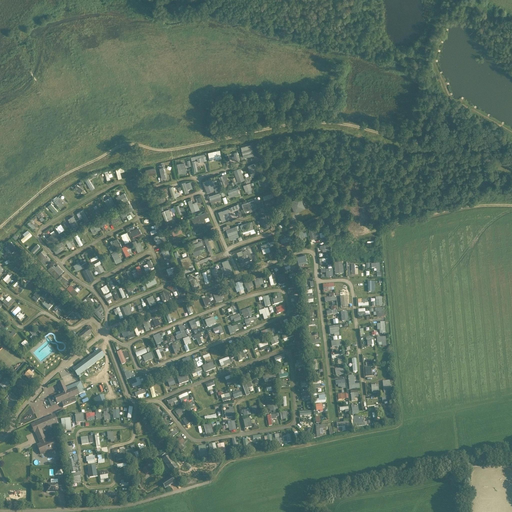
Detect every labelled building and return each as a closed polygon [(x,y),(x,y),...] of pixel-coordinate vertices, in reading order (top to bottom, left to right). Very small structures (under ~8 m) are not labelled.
[(251,144),(241,147),(244,158),(254,155),(251,144)] [(209,161),(222,159),(220,149),(209,152),(210,158),(208,159),(209,161)] [(229,154),(231,160),(239,158),(238,152),(229,154)] [(195,159),(197,158),(198,162),(206,160),(206,156),(205,156),(204,154),(191,157),(192,160),(195,159)] [(186,172),(184,162),(177,164),(179,173),(186,172)] [(248,166),(251,176),(258,173),(254,163),(248,166)] [(146,176),(156,173),(154,167),(145,169),(146,176)] [(238,182),(244,180),(240,168),(233,170),(238,182)] [(229,183),(225,174),(219,176),(222,185),(229,183)] [(140,176),(130,179),(132,186),(142,183),(140,176)] [(263,181),(264,184),(265,186),(269,185),(267,180),(265,176),(257,180),(258,183),(263,181)] [(202,181),(207,192),(214,189),(210,179),(202,181)] [(182,183),(185,193),(189,192),(187,189),(192,187),(190,181),(186,183),(185,182),(182,183)] [(245,191),(252,189),(251,186),(250,183),(243,185),(244,188),(245,191)] [(179,196),(179,192),(175,193),(174,186),(170,186),(172,197),(179,196)] [(239,194),(238,190),(237,187),(227,190),(230,197),(239,194)] [(165,201),(161,189),(153,192),(157,204),(165,201)] [(119,203),(119,204),(128,199),(124,192),(120,195),(118,196),(116,197),(119,203)] [(270,204),(275,202),(272,192),(263,196),(266,204),(269,203),(270,204)] [(219,193),(209,196),(211,202),(221,199),(219,193)] [(60,201),(62,200),(58,196),(57,197),(58,198),(54,202),(59,207),(63,204),(60,201)] [(110,205),(114,203),(111,197),(104,200),(109,210),(112,208),(110,205)] [(305,208),(300,197),(289,202),(294,213),(305,208)] [(142,208),(150,204),(148,199),(139,202),(142,208)] [(191,199),(188,201),(192,212),(199,209),(196,201),(192,203),(191,199)] [(249,209),(253,208),(256,207),(254,200),(242,204),(244,211),(249,209)] [(55,213),(58,210),(51,203),(48,206),(55,213)] [(127,214),(126,213),(133,209),(129,203),(119,209),(123,217),(127,214)] [(179,204),(175,205),(178,214),(185,212),(183,206),(180,208),(179,204)] [(101,206),(89,212),(92,218),(104,211),(101,206)] [(169,208),(162,211),(166,221),(171,219),(172,217),(169,208)] [(230,211),(228,208),(222,211),(222,210),(218,212),(222,221),(226,220),(223,214),(230,211)] [(84,219),(88,217),(83,209),(76,213),(79,218),(83,217),(84,219)] [(36,213),(41,221),(46,217),(40,210),(36,213)] [(116,210),(108,215),(113,223),(119,220),(119,219),(121,218),(116,210)] [(145,214),(146,217),(151,215),(153,221),(157,219),(154,210),(145,214)] [(279,222),(282,221),(278,211),(273,213),(274,214),(273,215),(274,220),(276,219),(276,220),(278,220),(279,222)] [(207,212),(195,216),(196,217),(192,219),(193,222),(195,225),(205,220),(205,218),(208,217),(207,212)] [(259,226),(262,224),(263,228),(269,226),(266,216),(265,215),(261,216),(262,218),(260,219),(260,220),(257,221),(259,226)] [(77,224),(73,216),(70,217),(70,218),(71,219),(69,220),(68,221),(72,227),(75,225),(77,224)] [(101,225),(102,225),(103,224),(108,222),(106,217),(104,218),(99,221),(101,225)] [(33,224),(29,220),(27,223),(34,229),(36,227),(38,225),(35,222),(33,224)] [(241,225),(243,232),(254,228),(252,221),(241,225)] [(89,227),(93,233),(100,229),(97,223),(89,227)] [(177,230),(181,229),(180,225),(171,229),(173,236),(178,234),(177,230)] [(239,236),(237,231),(235,226),(226,229),(229,239),(239,236)] [(319,238),(320,237),(324,237),(323,231),(319,232),(314,233),(312,226),(308,227),(311,239),(315,238),(319,238)] [(138,228),(131,232),(128,233),(130,236),(132,235),(133,238),(142,234),(140,231),(138,228)] [(20,239),(23,242),(32,234),(27,229),(23,233),(24,235),(20,239)] [(303,232),(303,230),(294,232),(296,239),(304,237),(304,236),(303,232)] [(56,231),(51,234),(53,236),(48,239),(51,244),(60,238),(56,231)] [(124,243),(131,240),(127,231),(120,234),(124,243)] [(157,243),(162,241),(166,240),(163,232),(154,236),(155,239),(156,243),(157,243)] [(70,242),(73,241),(73,240),(70,236),(64,239),(69,247),(72,245),(70,242)] [(290,236),(280,240),(281,243),(283,242),(285,246),(290,244),(289,240),(291,239),(290,236)] [(207,237),(204,239),(209,250),(212,249),(211,248),(214,246),(211,239),(208,240),(207,237)] [(113,240),(110,241),(114,249),(116,248),(117,249),(120,248),(116,238),(113,240)] [(138,252),(144,249),(139,241),(137,242),(135,240),(132,241),(138,252)] [(191,245),(193,251),(200,249),(204,247),(202,240),(191,245)] [(4,248),(8,252),(9,251),(11,253),(17,248),(11,241),(4,248)] [(60,247),(63,245),(64,244),(62,241),(52,247),(56,253),(61,250),(61,249),(60,247)] [(263,252),(270,251),(269,246),(274,245),(273,241),(261,244),(263,252)] [(130,254),(127,248),(131,247),(129,243),(121,246),(126,256),(130,254)] [(167,246),(161,248),(162,251),(162,252),(165,259),(171,257),(167,246)] [(121,248),(111,253),(116,263),(122,260),(118,253),(123,251),(121,248)] [(244,254),(238,256),(238,257),(240,263),(252,258),(248,248),(242,251),(244,254)] [(49,260),(44,255),(43,254),(41,251),(36,256),(44,265),(49,260)] [(91,261),(98,258),(97,255),(95,255),(94,252),(88,255),(90,258),(91,261)] [(183,267),(185,268),(187,267),(188,265),(191,264),(192,263),(189,255),(180,258),(183,267)] [(299,266),(302,266),(301,263),(307,261),(305,255),(296,257),(299,266)] [(81,264),(75,268),(76,271),(82,267),(88,264),(85,258),(79,261),(81,264)] [(147,261),(149,266),(145,267),(146,271),(154,268),(151,259),(147,261)] [(223,266),(225,271),(226,273),(232,271),(228,259),(222,261),(223,266)] [(283,263),(284,266),(285,266),(287,269),(291,267),(292,270),(296,269),(292,259),(283,263)] [(100,263),(95,266),(94,266),(96,271),(97,270),(99,273),(104,270),(100,263)] [(343,274),(342,263),(335,264),(336,275),(343,274)] [(379,264),(371,265),(372,269),(376,268),(377,273),(380,273),(379,264)] [(15,266),(13,269),(20,274),(25,267),(22,265),(19,269),(15,266)] [(56,266),(54,268),(50,271),(56,277),(63,271),(57,265),(56,266)] [(166,269),(168,275),(176,272),(174,266),(166,269)] [(32,269),(30,267),(28,269),(22,277),(26,281),(33,273),(31,271),(32,269)] [(82,270),(87,280),(93,276),(89,267),(82,270)] [(202,272),(205,283),(209,282),(208,279),(207,278),(210,277),(209,274),(206,274),(206,271),(202,272)] [(144,279),(147,286),(157,282),(153,274),(144,279)] [(299,276),(298,274),(288,275),(289,279),(292,278),(293,283),(300,282),(299,276)] [(278,286),(285,284),(284,281),(285,281),(284,275),(277,277),(278,286)] [(115,277),(111,279),(115,287),(119,285),(117,280),(116,280),(115,277)] [(179,296),(186,294),(179,277),(172,279),(179,296)] [(197,277),(190,279),(193,290),(197,289),(196,287),(199,286),(197,277)] [(13,284),(18,288),(20,286),(22,288),(25,285),(18,279),(13,284)] [(256,287),(262,285),(260,279),(254,281),(256,287)] [(50,282),(48,280),(42,285),(43,286),(41,288),(42,290),(45,293),(48,289),(49,288),(51,287),(51,286),(49,284),(49,283),(50,282)] [(246,289),(249,288),(253,287),(251,281),(244,284),(246,289)] [(239,292),(243,290),(244,290),(242,285),(243,285),(241,282),(235,284),(236,287),(235,288),(237,293),(239,292)] [(136,286),(135,283),(125,288),(128,294),(135,290),(134,287),(136,286)] [(80,284),(77,286),(78,287),(75,289),(74,288),(70,284),(67,288),(74,295),(75,294),(78,292),(80,289),(82,287),(80,284)] [(302,291),(301,284),(291,285),(288,289),(288,290),(293,289),(294,293),(302,291)] [(101,289),(104,295),(109,292),(106,286),(101,289)] [(313,303),(313,302),(312,291),(309,291),(309,288),(304,289),(304,291),(304,292),(305,295),(304,295),(305,301),(306,301),(306,304),(313,303)] [(33,296),(34,297),(38,301),(40,298),(43,301),(46,297),(45,296),(47,295),(43,291),(42,292),(40,289),(33,296)] [(53,297),(59,303),(66,296),(61,290),(60,291),(54,297),(53,297)] [(169,300),(166,292),(160,295),(163,302),(169,300)] [(111,303),(110,300),(113,299),(110,294),(105,297),(109,304),(111,303)] [(219,294),(213,296),(216,304),(222,301),(219,294)] [(283,303),(280,294),(277,295),(278,299),(271,301),(272,305),(283,303)] [(292,303),(293,307),(302,306),(300,296),(295,297),(296,303),(292,303)] [(146,300),(150,308),(156,305),(152,297),(146,300)] [(86,304),(85,305),(90,310),(94,305),(87,298),(84,301),(86,304)] [(49,305),(45,302),(42,305),(49,310),(54,303),(52,301),(49,305)] [(16,306),(10,312),(15,317),(21,311),(16,306)] [(100,306),(93,313),(101,322),(104,319),(100,316),(104,312),(100,306)] [(232,314),(238,313),(236,306),(230,308),(232,314)] [(277,314),(286,311),(284,306),(276,308),(277,312),(276,312),(277,314)] [(129,307),(122,309),(125,318),(132,315),(129,307)] [(241,312),(244,319),(249,317),(250,318),(252,317),(251,313),(249,308),(241,312)] [(267,309),(259,312),(260,316),(262,315),(264,320),(268,319),(267,317),(270,316),(267,309)] [(238,315),(238,314),(230,318),(232,321),(233,320),(234,323),(241,320),(240,318),(241,317),(239,314),(238,315)] [(295,325),(303,322),(301,317),(299,318),(298,316),(294,318),(295,322),(294,322),(295,325)] [(247,327),(250,326),(249,323),(251,322),(254,322),(256,321),(255,317),(244,321),(245,324),(246,324),(247,327)] [(216,324),(215,321),(214,318),(205,321),(206,325),(207,327),(216,324)] [(142,322),(146,333),(150,331),(149,329),(151,328),(149,323),(147,323),(146,320),(142,322)] [(195,323),(194,321),(189,323),(192,330),(197,328),(197,327),(200,326),(198,322),(195,323)] [(385,334),(384,322),(380,323),(380,324),(377,325),(377,330),(379,330),(380,334),(385,334)] [(282,326),(284,332),(292,329),(289,323),(282,326)] [(39,330),(38,331),(41,335),(46,331),(40,324),(37,327),(39,330)] [(75,337),(78,341),(81,339),(82,341),(91,334),(90,332),(92,330),(89,327),(90,326),(89,326),(86,329),(79,334),(75,337)] [(138,327),(137,329),(137,328),(134,329),(137,337),(140,335),(138,332),(143,330),(141,326),(139,327),(138,327)] [(180,332),(181,335),(177,337),(175,337),(177,340),(186,336),(182,326),(178,327),(180,332)] [(230,335),(233,334),(233,332),(236,331),(239,330),(237,326),(231,328),(231,326),(227,327),(230,335)] [(212,330),(214,333),(219,331),(220,335),(223,334),(221,327),(212,330)] [(131,329),(121,332),(124,338),(128,336),(129,340),(135,337),(131,329)] [(271,333),(270,330),(270,329),(261,333),(264,341),(269,339),(268,336),(272,335),(271,333)] [(196,339),(199,346),(202,344),(200,339),(202,338),(200,333),(193,337),(195,340),(196,339)] [(159,334),(153,337),(156,345),(163,342),(161,338),(163,338),(162,336),(160,336),(159,334)] [(260,335),(259,335),(255,336),(252,337),(255,345),(263,342),(260,335)] [(278,339),(277,336),(269,340),(272,346),(279,343),(277,339),(278,339)] [(189,337),(183,340),(185,346),(191,343),(189,337)] [(247,337),(241,339),(244,347),(252,344),(251,341),(249,342),(247,337)] [(386,347),(385,337),(377,338),(377,343),(378,343),(378,345),(379,346),(382,346),(382,347),(386,347)] [(25,349),(30,345),(26,341),(21,344),(25,349)] [(259,345),(260,349),(262,351),(268,348),(267,346),(266,342),(259,345)] [(145,347),(140,349),(141,351),(135,354),(137,357),(147,352),(145,347)] [(226,349),(230,360),(234,358),(230,348),(226,349)] [(162,349),(156,352),(159,360),(165,357),(162,349)] [(303,357),(303,355),(305,355),(304,349),(302,349),(298,349),(298,350),(295,350),(295,357),(299,357),(303,357)] [(100,350),(72,370),(77,376),(105,356),(100,350)] [(117,353),(121,365),(126,363),(125,360),(129,358),(127,353),(122,354),(121,351),(117,353)] [(245,358),(242,351),(236,354),(239,362),(242,361),(242,359),(245,358)] [(143,356),(145,362),(154,359),(152,353),(143,356)] [(280,356),(273,358),(276,368),(283,366),(280,356)] [(193,366),(189,357),(182,360),(183,362),(185,369),(193,366)] [(203,364),(202,361),(199,362),(198,359),(198,358),(192,360),(195,366),(194,367),(195,369),(203,365),(203,364)] [(219,361),(220,364),(223,363),(224,366),(231,363),(229,360),(228,358),(219,361)] [(216,368),(215,366),(214,366),(212,362),(202,367),(204,373),(216,368)] [(244,380),(249,378),(247,370),(241,373),(244,380)] [(279,379),(288,377),(288,373),(284,374),(283,370),(277,372),(278,375),(277,376),(277,379),(279,378),(279,379)] [(34,375),(31,373),(29,371),(28,372),(26,374),(25,376),(29,379),(30,378),(31,378),(34,375)] [(127,371),(123,372),(126,380),(135,376),(134,373),(132,374),(131,372),(128,373),(127,371)] [(179,385),(189,381),(186,373),(176,377),(179,385)] [(264,381),(268,380),(268,382),(274,380),(277,379),(275,373),(262,378),(264,381)] [(8,376),(3,382),(8,387),(13,381),(8,376)] [(359,385),(355,385),(354,376),(348,377),(349,390),(359,389),(359,385)] [(137,383),(132,385),(133,389),(141,385),(139,378),(135,379),(137,383)] [(173,378),(167,381),(169,387),(175,385),(173,378)] [(15,385),(21,390),(26,384),(21,379),(15,385)] [(384,393),(392,392),(391,381),(383,381),(384,393)] [(63,408),(77,402),(75,397),(79,395),(85,392),(81,382),(66,388),(63,382),(57,384),(60,391),(58,392),(59,395),(54,397),(57,404),(61,403),(63,408)] [(212,386),(215,385),(214,382),(206,385),(208,391),(213,389),(212,386)] [(249,395),(247,389),(252,387),(251,383),(246,385),(245,384),(242,385),(246,396),(249,395)] [(152,399),(156,397),(155,394),(158,393),(156,387),(149,389),(152,399)] [(142,394),(146,393),(145,390),(135,393),(137,399),(143,397),(142,394)] [(242,396),(240,390),(232,392),(233,399),(242,396)] [(178,397),(181,403),(189,399),(186,393),(178,397)] [(381,394),(382,403),(393,402),(392,393),(381,394)] [(98,409),(107,406),(103,396),(94,399),(98,409)] [(176,398),(168,401),(170,407),(177,405),(176,401),(178,401),(176,398)] [(194,405),(193,402),(186,406),(188,409),(188,408),(189,411),(194,409),(193,406),(194,405)] [(270,412),(273,411),(273,413),(279,412),(278,410),(277,407),(277,403),(269,405),(269,409),(270,412)] [(160,413),(153,404),(151,406),(151,405),(147,408),(154,418),(160,413)] [(183,411),(186,409),(184,407),(175,412),(179,417),(185,413),(183,411)] [(143,420),(144,421),(150,417),(144,410),(143,409),(138,414),(137,416),(141,421),(141,420),(143,419),(143,420)] [(234,410),(233,410),(229,411),(224,412),(225,418),(235,417),(234,410)] [(84,413),(76,413),(76,422),(84,422),(84,413)] [(192,422),(196,420),(193,415),(182,421),(186,426),(192,422)] [(267,416),(269,427),(272,426),(271,420),(276,419),(275,415),(267,416)] [(56,450),(51,439),(53,438),(50,430),(58,426),(57,423),(58,423),(54,416),(37,423),(38,424),(36,425),(35,424),(31,425),(34,432),(35,432),(41,445),(38,446),(41,455),(46,453),(47,454),(56,450)] [(354,427),(365,426),(364,423),(362,423),(361,419),(361,416),(353,417),(354,427)] [(62,431),(72,430),(70,418),(61,420),(62,431)] [(250,418),(243,420),(245,429),(252,427),(250,418)] [(164,419),(158,424),(163,430),(169,426),(164,419)] [(234,421),(230,422),(227,423),(228,425),(228,426),(226,426),(226,429),(229,428),(229,431),(236,430),(234,421)] [(157,431),(151,423),(145,427),(152,436),(157,431)] [(206,435),(213,433),(210,424),(203,426),(206,435)] [(320,437),(320,435),(320,430),(323,429),(326,429),(325,425),(320,426),(319,425),(315,426),(316,437),(317,438),(320,438),(320,437)] [(176,430),(174,432),(172,434),(170,431),(166,435),(168,437),(167,437),(170,440),(178,433),(176,430)] [(159,433),(156,435),(158,437),(155,439),(159,443),(161,442),(162,443),(165,441),(159,433)] [(283,443),(281,434),(275,436),(276,444),(283,443)] [(82,445),(93,443),(92,436),(81,438),(82,445)] [(178,448),(183,443),(184,442),(180,437),(174,443),(178,448)] [(156,443),(150,444),(152,451),(160,448),(159,445),(157,446),(156,443)] [(224,444),(217,445),(219,453),(225,452),(224,444)] [(67,457),(76,454),(75,451),(73,452),(72,446),(65,448),(67,457)] [(205,446),(198,447),(201,461),(204,460),(204,458),(207,457),(205,446)] [(118,460),(126,458),(124,448),(120,449),(121,454),(117,455),(118,460)] [(135,458),(132,449),(125,451),(128,460),(135,458)] [(163,460),(163,461),(165,464),(161,467),(165,472),(169,469),(172,472),(177,468),(168,457),(167,455),(162,458),(163,460)] [(87,464),(96,463),(95,456),(86,457),(87,464)] [(124,472),(127,472),(126,464),(117,465),(117,468),(123,468),(124,472)] [(89,475),(89,478),(97,477),(95,466),(87,467),(89,475)] [(99,473),(101,480),(108,479),(107,475),(108,475),(107,471),(99,473)] [(161,483),(165,489),(175,482),(171,477),(161,483)] [(58,492),(58,487),(58,486),(61,486),(61,480),(58,480),(58,484),(46,484),(47,492),(58,492)]
